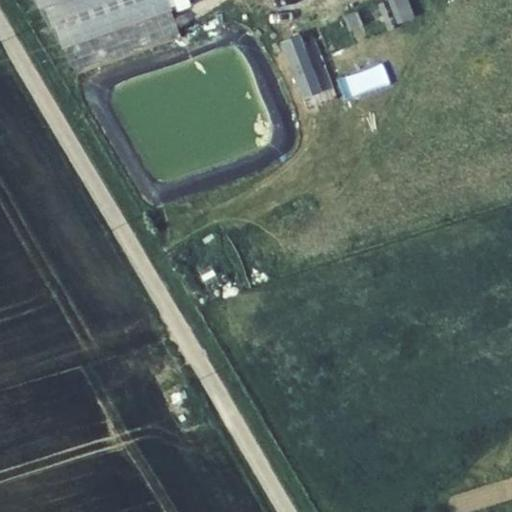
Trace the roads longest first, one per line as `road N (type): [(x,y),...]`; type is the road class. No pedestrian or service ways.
road 1 (track): [(212,0),(258,38),(280,75),(298,147),(283,163),(220,189),(144,209),(78,98),(78,82),(235,23)]
road 2 (unclassified): [(286,511),(0,26)]
